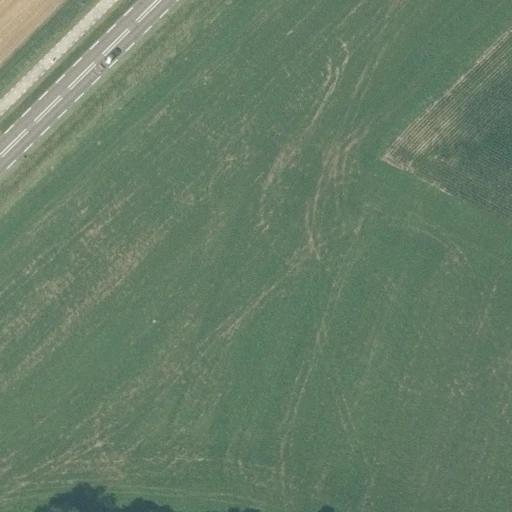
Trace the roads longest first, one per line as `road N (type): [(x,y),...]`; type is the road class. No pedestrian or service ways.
road 1 (track): [(225,0),(0,216)]
road 2 (primary): [(0,157),(159,0)]
